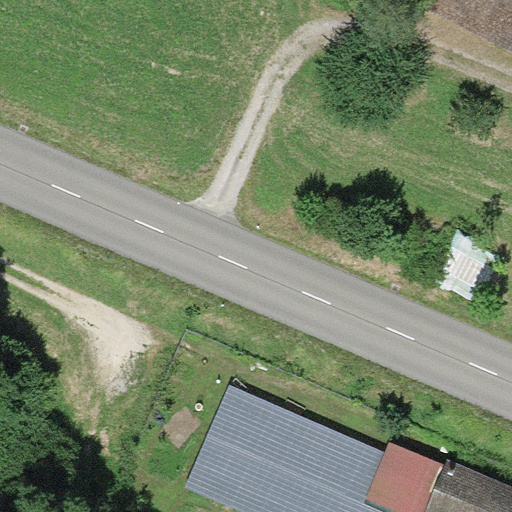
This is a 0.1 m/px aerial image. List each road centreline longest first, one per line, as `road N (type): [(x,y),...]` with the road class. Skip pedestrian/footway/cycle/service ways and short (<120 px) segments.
road 1 (track): [(0,270),(109,324),(511,488)]
road 2 (tertiary): [(0,179),(511,397)]
road 3 (track): [(511,93),(378,29),(309,38),(268,64),(202,267)]
